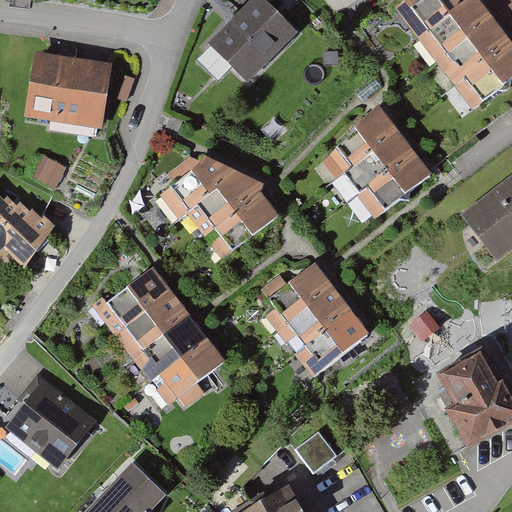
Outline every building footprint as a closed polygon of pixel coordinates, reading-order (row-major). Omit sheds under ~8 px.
[(511,87),(511,49),(474,0),(427,0),(421,5),(416,0),(408,0),(392,12),(472,118),(511,87)] [(511,0),(492,0),(487,4),(511,36),(511,0)] [(209,49),(249,89),(296,42),(256,2),(209,49)] [(28,72),(18,137),(97,149),(107,84),(28,72)] [(115,94),(109,117),(121,120),(127,97),(115,94)] [(379,223),(434,183),(380,113),(322,167),(337,186),(345,180),(379,223)] [(162,129),(181,134),(184,123),(166,118),(162,129)] [(206,252),(221,265),(278,225),(258,201),(264,193),(202,163),(198,171),(190,161),(167,179),(174,188),(159,199),(178,226),(186,218),(202,241),(212,234),(219,242),(206,252)] [(32,199),(50,208),(60,186),(43,177),(32,199)] [(511,186),(463,224),(499,271),(511,261),(511,186)] [(0,268),(19,286),(49,246),(39,233),(35,237),(27,225),(24,229),(14,220),(11,224),(1,216),(0,216),(0,268)] [(291,361),(310,384),(364,341),(358,333),(363,329),(356,320),(351,323),(341,310),(346,306),(337,294),(333,298),(325,288),(329,285),(320,274),(316,277),(311,271),(285,292),(278,284),(262,297),(276,314),(264,324),(282,346),(291,338),(303,352),(291,361)] [(218,373),(211,365),(217,361),(209,350),(204,354),(195,342),(199,339),(191,328),(186,331),(177,319),(182,315),(173,303),(169,306),(162,296),(167,292),(156,279),(152,282),(147,275),(103,313),(97,307),(87,314),(102,336),(114,330),(121,338),(111,345),(123,361),(131,353),(137,360),(128,370),(144,392),(155,385),(180,416),(198,403),(192,394),(218,373)] [(511,423),(511,395),(486,350),(423,383),(464,452),(511,423)] [(0,446),(53,489),(92,442),(42,401),(49,392),(39,385),(27,399),(33,405),(0,444),(0,446)] [(297,456),(314,480),(337,463),(320,440),(297,456)] [(160,511),(165,502),(131,469),(89,511),(160,511)]
